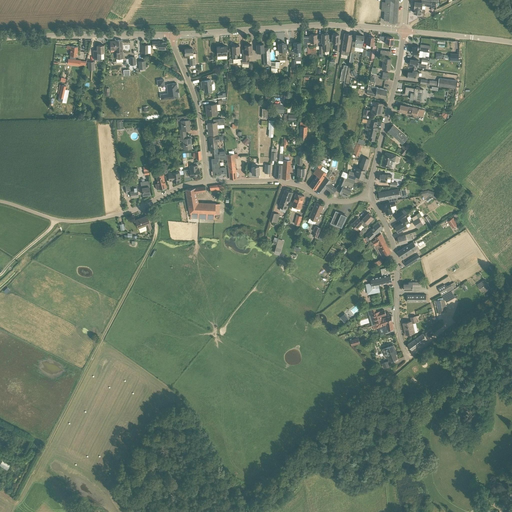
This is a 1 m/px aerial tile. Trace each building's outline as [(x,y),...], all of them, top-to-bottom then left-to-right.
[(398,0),(385,0),(385,2),(382,2),(381,10),(384,11),(384,20),(388,20),(388,21),(397,22),(398,0)] [(425,6),(432,6),(435,7),(436,1),(433,1),(426,0),(425,0),(421,0),(422,2),(415,1),(414,8),(414,13),(421,14),(421,12),(425,13),(425,6)] [(328,38),(328,34),(327,34),(327,33),(324,33),(324,34),(321,34),(321,39),(322,39),(322,42),(324,42),(324,45),(324,50),(329,50),(330,38),(328,38)] [(352,34),(344,33),(341,54),(348,55),(349,50),(349,51),(352,34)] [(303,47),(303,52),(315,52),(316,48),(308,47),(308,43),(310,43),(310,42),(315,42),(315,46),(317,46),(317,38),(316,38),(316,34),(310,34),(310,37),(304,36),(303,47)] [(363,35),(356,34),(355,41),(355,47),(352,46),(351,52),(354,52),(354,50),(363,52),(363,49),(363,48),(362,48),(363,35)] [(374,41),(373,41),(374,37),(367,36),(366,44),(366,47),(370,48),(369,56),(374,57),(376,45),(374,45),(374,41)] [(393,37),(379,36),(379,39),(382,39),(381,40),(384,40),(383,43),(384,44),(383,46),(388,47),(389,44),(392,45),(393,37)] [(122,40),(115,40),(115,41),(111,41),(111,50),(116,49),(116,59),(123,58),(122,40)] [(300,42),(294,42),(294,56),(295,56),(295,59),(291,59),(291,68),(296,68),(296,60),(300,60),(301,54),(300,42)] [(285,43),(278,43),(279,50),(275,50),(276,56),(277,55),(278,60),(286,59),(285,43)] [(263,44),(256,44),(257,52),(264,52),(264,65),(270,65),(270,62),(268,62),(267,52),(269,52),(269,48),(263,48),(263,44)] [(81,56),(77,56),(78,46),(67,45),(67,48),(71,49),(69,60),(75,61),(74,65),(79,66),(79,64),(81,56)] [(101,58),(104,58),(103,53),(104,52),(104,45),(97,45),(97,50),(94,50),(94,60),(101,59),(101,58)] [(242,58),(237,58),(237,53),(240,53),(239,45),(232,46),(233,59),(229,59),(229,63),(237,62),(237,64),(242,64),(242,63),(242,58)] [(242,58),(242,63),(249,63),(249,58),(247,59),(246,53),(252,53),(251,45),(245,45),(245,49),(242,49),(243,58),(242,58)] [(226,46),(217,46),(217,59),(222,59),(222,55),(227,54),(226,46)] [(428,52),(428,48),(420,47),(416,46),(416,47),(412,46),(411,53),(414,53),(414,55),(422,56),(423,51),(428,52)] [(191,54),(193,54),(192,48),(184,48),(185,57),(191,57),(191,54)] [(391,59),(383,58),(382,69),(389,69),(391,59)] [(417,69),(417,67),(418,67),(422,67),(426,68),(426,64),(418,63),(419,60),(410,59),(409,65),(412,66),(411,68),(417,69)] [(280,62),(271,62),(271,68),(271,72),(277,72),(277,68),(279,68),(280,62)] [(419,72),(417,72),(417,71),(413,71),(413,72),(408,71),(407,78),(415,79),(416,75),(419,76),(419,72)] [(456,80),(439,78),(439,82),(422,79),(421,83),(439,85),(438,86),(455,88),(456,80)] [(387,89),(377,87),(374,87),(375,81),(369,79),(366,94),(385,98),(387,89)] [(211,80),(201,81),(201,85),(204,85),(204,92),(212,91),(211,80)] [(168,93),(161,94),(161,99),(179,97),(178,92),(179,92),(178,88),(177,88),(177,83),(167,84),(168,93)] [(66,86),(60,84),(59,89),(61,90),(60,94),(57,94),(57,96),(59,97),(58,101),(62,101),(66,86)] [(422,96),(423,89),(419,88),(420,87),(416,87),(416,88),(415,88),(406,87),(405,94),(410,95),(410,99),(413,99),(419,100),(419,95),(422,96)] [(382,110),(381,110),(383,103),(374,101),(371,112),(381,114),(382,110)] [(216,104),(206,105),(207,115),(217,114),(216,104)] [(273,104),(272,112),(284,113),(284,104),(273,104)] [(425,110),(419,109),(401,104),(399,111),(407,113),(406,115),(416,118),(417,115),(423,117),(425,110)] [(180,135),(186,134),(186,130),(190,130),(189,119),(187,120),(187,116),(177,117),(177,121),(181,120),(182,129),(180,129),(180,135)] [(367,119),(364,129),(368,130),(367,134),(369,135),(368,139),(369,139),(373,140),(377,127),(375,127),(377,121),(372,120),(367,119)] [(274,123),(277,124),(277,121),(269,120),(268,129),(269,129),(268,136),(273,137),(274,123)] [(217,134),(216,122),(213,122),(207,123),(209,135),(217,134)] [(393,125),(388,130),(402,143),(407,138),(393,125)] [(186,134),(180,135),(181,140),(183,140),(184,149),(192,148),(191,138),(186,138),(186,134)] [(217,140),(219,140),(218,136),(209,137),(211,152),(218,151),(217,140)] [(353,154),(358,156),(362,145),(357,143),(353,154)] [(234,158),(238,157),(237,153),(235,153),(227,154),(230,179),(237,178),(234,158)] [(396,155),(390,153),(390,156),(385,155),(382,166),(390,168),(393,168),(394,168),(396,163),(395,161),(396,155)] [(305,166),(302,166),(302,164),(303,156),(298,155),(297,167),(297,175),(304,175),(304,172),(306,172),(306,167),(305,167),(305,166)] [(359,167),(366,169),(370,158),(363,156),(359,167)] [(214,170),(213,170),(213,175),(220,174),(220,173),(226,172),(225,167),(219,167),(218,158),(213,159),(214,170)] [(290,160),(283,159),(282,178),(289,179),(290,160)] [(328,170),(319,163),(313,173),(316,175),(309,185),(315,189),(328,170)] [(199,168),(198,168),(197,165),(190,165),(190,177),(199,176),(199,168)] [(365,170),(359,168),(357,168),(355,173),(349,171),(347,177),(355,180),(357,175),(363,177),(365,170)] [(162,171),(155,173),(158,183),(156,184),(157,189),(166,187),(162,171)] [(180,172),(168,173),(169,181),(172,180),(173,182),(180,181),(180,172)] [(329,183),(331,181),(326,177),(316,189),(321,193),(326,187),(333,193),(336,189),(329,183)] [(345,187),(346,184),(352,186),(355,180),(347,177),(342,188),(340,193),(347,197),(351,189),(345,187)] [(149,180),(140,181),(141,188),(142,187),(143,195),(150,194),(149,186),(150,186),(149,180)] [(136,185),(133,186),(133,190),(130,191),(129,186),(126,187),(126,194),(130,193),(131,196),(138,195),(137,190),(136,185)] [(205,191),(205,186),(186,189),(190,212),(190,213),(190,217),(214,218),(215,214),(219,214),(219,203),(198,202),(196,192),(205,191)] [(286,199),(290,201),(293,192),(285,189),(279,206),(287,208),(288,205),(284,203),(286,199)] [(399,189),(379,193),(380,200),(400,196),(400,195),(402,194),(402,197),(407,196),(406,189),(401,190),(399,191),(399,189)] [(304,196),(296,193),(292,206),(301,208),(304,196)] [(391,206),(395,205),(395,201),(381,205),(383,211),(386,211),(387,214),(392,213),(391,206)] [(324,206),(316,202),(314,208),(309,217),(310,218),(308,222),(312,223),(316,223),(317,220),(317,221),(324,206)] [(330,223),(336,225),(336,226),(337,224),(342,227),(346,216),(347,215),(336,211),(330,223)] [(402,211),(395,216),(398,220),(405,215),(402,211)] [(279,214),(272,212),(270,220),(277,222),(279,214)] [(374,217),(369,212),(361,220),(358,218),(352,224),(357,229),(362,224),(364,227),(374,217)] [(150,223),(147,215),(135,220),(138,227),(140,232),(151,227),(150,223)] [(428,215),(424,217),(431,228),(434,226),(428,215)] [(408,227),(406,224),(410,222),(407,217),(401,220),(402,223),(395,227),(398,232),(408,227)] [(383,227),(378,221),(371,229),(373,230),(365,238),(368,241),(371,239),(383,227)] [(410,233),(398,237),(400,243),(412,239),(410,233)] [(381,234),(375,237),(376,239),(373,241),(383,257),(391,252),(381,234)] [(417,248),(414,242),(397,252),(401,258),(417,248)] [(407,267),(421,258),(418,254),(404,263),(407,267)] [(390,270),(389,271),(389,267),(381,269),(382,276),(371,278),(371,283),(369,283),(370,290),(379,289),(378,284),(392,281),(390,270)] [(490,287),(491,287),(486,279),(485,280),(464,294),(469,301),(490,287)] [(421,282),(413,282),(409,282),(409,283),(404,283),(404,290),(413,290),(413,286),(421,286),(421,282)] [(442,295),(449,291),(446,286),(444,284),(438,288),(442,295)] [(445,300),(436,301),(438,313),(442,313),(447,312),(445,300)] [(384,310),(379,312),(379,311),(376,312),(375,308),(368,310),(369,314),(371,314),(373,319),(375,319),(376,324),(372,325),(374,329),(382,326),(380,319),(382,319),(381,316),(386,315),(384,310)] [(392,315),(382,319),(380,319),(382,326),(383,329),(385,330),(388,329),(388,330),(394,328),(392,315)] [(413,322),(417,321),(416,316),(410,317),(411,321),(403,323),(404,330),(406,329),(407,334),(415,332),(413,322)] [(434,334),(430,329),(424,334),(423,333),(408,344),(412,350),(434,334)] [(397,358),(395,351),(396,351),(394,345),(385,348),(390,360),(397,358)] [(2,460),(0,464),(0,465),(8,469),(10,464),(2,460)]
